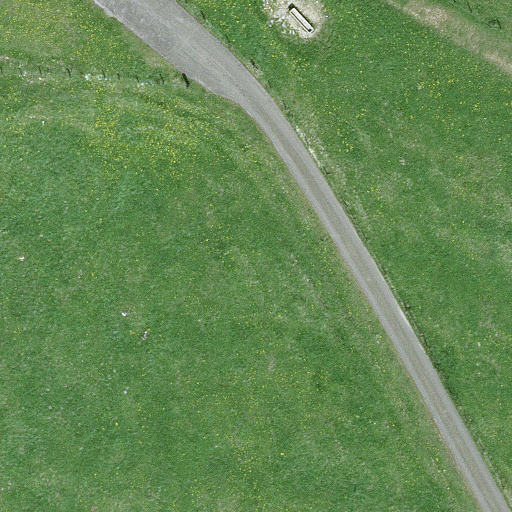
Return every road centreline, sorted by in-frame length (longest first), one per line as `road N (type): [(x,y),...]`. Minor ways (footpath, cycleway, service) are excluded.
road 1 (unclassified): [(495,511),(273,126),(149,0)]
road 2 (track): [(392,0),(511,59)]
